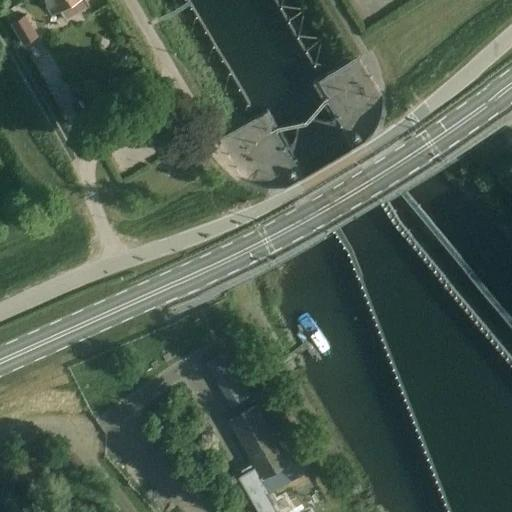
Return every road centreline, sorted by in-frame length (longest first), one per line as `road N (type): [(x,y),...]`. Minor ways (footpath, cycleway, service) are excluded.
road 1 (unclassified): [(0,316),(254,213),(424,112),(511,36)]
road 2 (primary): [(0,363),(245,250),(435,138),(511,82)]
